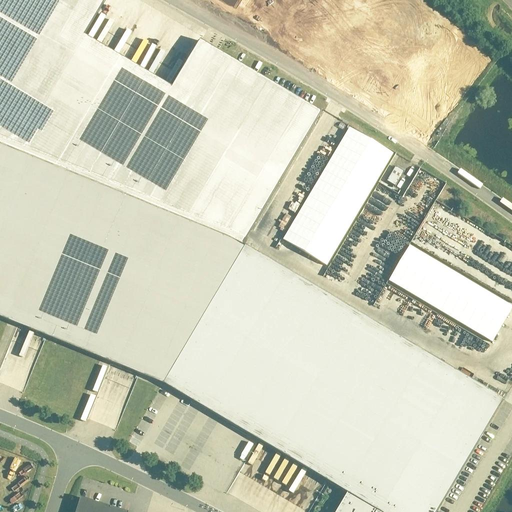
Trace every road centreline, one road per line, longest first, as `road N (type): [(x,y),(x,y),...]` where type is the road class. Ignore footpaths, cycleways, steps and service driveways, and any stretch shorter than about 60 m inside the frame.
road 1 (unclassified): [(179,0),(511,215)]
road 2 (unclassified): [(73,447),(204,511)]
